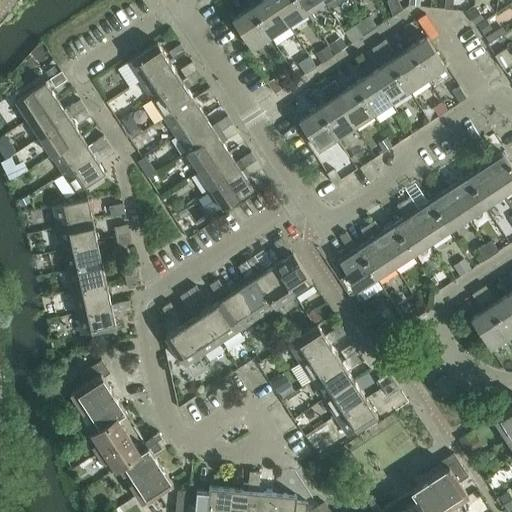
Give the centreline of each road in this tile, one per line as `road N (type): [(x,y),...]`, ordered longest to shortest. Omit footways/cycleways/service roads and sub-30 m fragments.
road 1 (residential): [(188,445),(166,408),(150,299),(304,196)]
road 2 (residential): [(304,196),(180,6)]
road 3 (residential): [(319,218),(336,222),(396,183),(412,146),(483,99)]
road 4 (residential): [(511,381),(460,365),(439,332),(450,297),(511,256)]
road 5 (residential): [(188,445),(250,404),(285,457)]
road 6 (residential): [(77,72),(180,6)]
